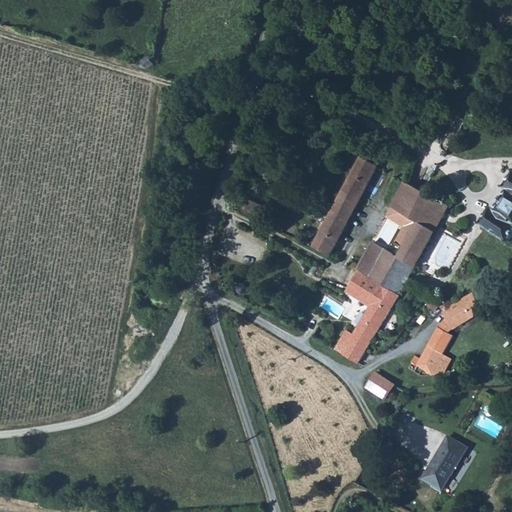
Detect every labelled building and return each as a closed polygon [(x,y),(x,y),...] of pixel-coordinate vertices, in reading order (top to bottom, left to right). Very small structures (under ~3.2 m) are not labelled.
[(313,245),(328,253),(377,167),(361,158),(313,245)] [(510,242),(511,238),(511,176),(506,186),(509,189),(497,208),(493,205),(482,223),(510,242)] [(404,248),(420,257),(448,206),(422,191),(415,188),(405,182),(390,207),(418,223),(413,231),(404,248)] [(261,220),(268,207),(245,196),(238,209),(261,220)] [(390,207),(386,216),(403,225),(413,231),(418,223),(390,207)] [(403,225),(394,242),(404,248),(413,231),(403,225)] [(372,242),(357,269),(367,276),(382,247),(372,242)] [(394,242),(389,251),(399,256),(404,248),(394,242)] [(383,285),(399,256),(389,251),(382,247),(367,276),(383,285)] [(415,265),(420,257),(404,248),(399,256),(415,265)] [(406,283),(415,265),(399,256),(383,285),(400,294),(406,283)] [(377,295),(383,285),(367,276),(357,269),(351,280),(377,295)] [(345,355),(358,362),(400,294),(383,285),(377,295),(354,335),(347,331),(343,339),(351,344),(345,355)] [(472,293),(457,302),(467,319),(482,310),(472,293)] [(433,301),(429,307),(438,313),(442,306),(433,301)] [(446,331),(467,319),(457,302),(445,309),(443,310),(445,316),(440,322),(431,336),(424,350),(430,353),(439,358),(451,337),(446,331)] [(341,361),(354,369),(358,362),(345,355),(341,361)] [(432,374),(443,372),(438,362),(434,366),(424,361),(414,355),(410,361),(432,374)] [(375,372),(366,386),(387,397),(396,383),(375,372)] [(492,404),(497,397),(485,390),(481,398),(492,404)] [(468,447),(450,436),(425,478),(444,489),(468,447)]
